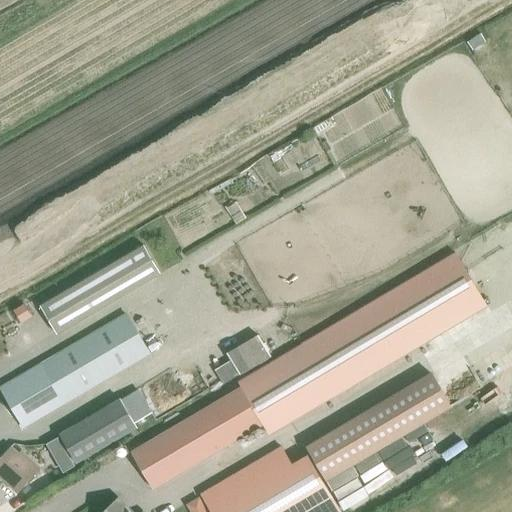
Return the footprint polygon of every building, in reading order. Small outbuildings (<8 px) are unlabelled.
[(55,334),(159,273),(143,245),(39,306),(55,334)] [(242,387),(245,391),(135,456),(157,494),(267,429),(273,439),(491,303),(463,253),(242,387)] [(149,356),(125,315),(0,387),(0,390),(22,429),(149,356)] [(240,381),(270,363),(256,339),(226,356),(240,381)] [(450,407),(431,375),(306,448),(312,460),(325,480),(450,407)] [(60,435),(59,435),(76,464),(136,430),(132,423),(150,414),(137,391),(119,400),(60,435)] [(18,455),(9,448),(0,458),(0,476),(18,493),(40,469),(21,452),(18,455)] [(288,449),(207,495),(216,511),(346,511),(325,480),(312,460),(302,466),(288,449)] [(68,456),(56,463),(62,473),(74,466),(68,456)] [(132,511),(122,501),(110,511),(132,511)]
